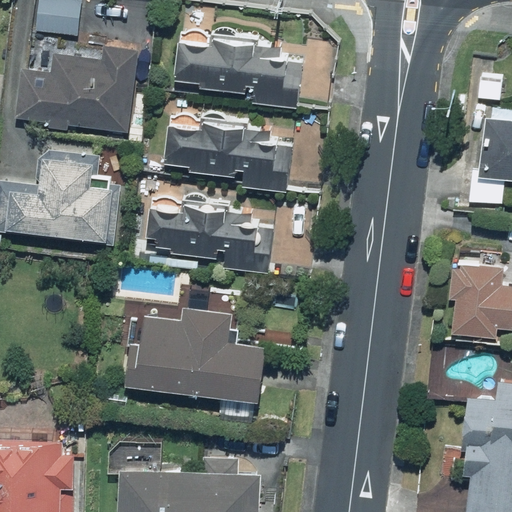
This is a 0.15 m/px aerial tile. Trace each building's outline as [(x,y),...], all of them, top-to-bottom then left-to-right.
[(80,0),(38,0),(36,28),(77,32),(80,0)] [(256,40),(256,35),(212,33),(212,42),(178,40),(177,78),(200,79),(200,87),(258,90),(258,101),(298,102),(299,64),(283,63),(284,41),(256,40)] [(56,119),(55,127),(69,128),(69,120),(132,125),(138,46),(102,43),(101,53),(51,48),(49,68),(20,65),(16,115),(56,119)] [(505,72),(481,71),(480,98),(505,99),(505,72)] [(511,116),(484,114),(477,172),(511,176),(511,116)] [(165,121),(163,155),(190,157),(190,167),(243,171),(243,182),(287,185),(289,147),(279,146),(279,138),(264,137),(265,123),(202,119),(202,123),(165,121)] [(91,157),(41,155),(40,181),(0,179),(0,226),(111,232),(114,172),(91,171),(91,157)] [(262,218),(248,217),(249,206),(149,198),(144,250),(224,257),(224,267),(269,271),(271,246),(260,245),(262,218)] [(455,296),(451,330),(496,334),(497,325),(511,326),(511,283),(502,282),(504,267),(461,262),(460,265),(452,264),(449,296),(455,296)] [(228,329),(229,313),(184,308),(182,323),(133,319),(127,379),(214,387),(212,409),(233,411),(235,389),(258,392),(263,343),(236,340),(237,330),(228,329)] [(511,511),(511,379),(498,378),(496,398),(466,394),(459,446),(464,446),(461,470),(470,471),(464,511),(511,511)] [(61,451),(61,443),(0,440),(0,511),(58,511),(59,487),(72,487),(73,451),(61,451)] [(160,441),(111,440),(110,468),(117,468),(115,511),(258,511),(260,471),(240,470),(240,458),(204,457),(203,469),(160,468),(160,441)]
